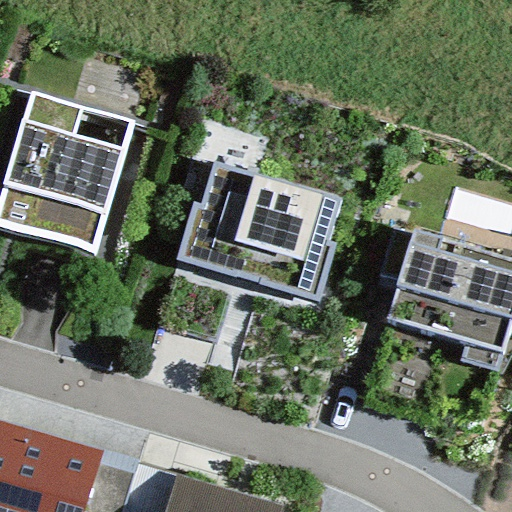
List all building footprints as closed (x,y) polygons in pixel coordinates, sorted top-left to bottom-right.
[(74,106),(34,94),(0,209),(0,231),(96,260),(126,158),(64,140),(74,106)] [(343,200),(217,163),(203,208),(196,206),(179,264),(238,282),(239,280),(262,287),(262,289),(319,306),(337,246),(330,244),(343,200)] [(511,333),(511,259),(394,226),(380,273),(400,279),(389,320),(469,343),(464,360),(501,370),(511,333)] [(235,291),(176,273),(160,326),(219,344),(235,291)] [(78,457),(0,433),(0,511),(84,511),(99,463),(78,457)] [(126,511),(127,508),(141,463),(141,462),(82,444),(78,457),(99,463),(84,511),(126,511)] [(178,511),(186,490),(189,478),(141,463),(127,508),(142,511),(178,511)] [(257,511),(186,490),(178,511),(257,511)]
